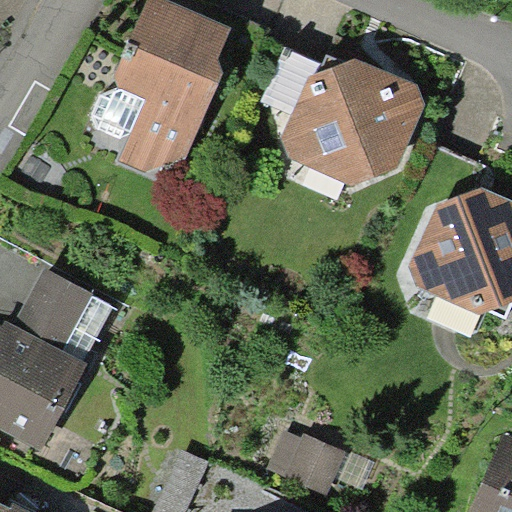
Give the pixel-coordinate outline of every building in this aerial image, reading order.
[(229,15),(191,0),(142,0),(119,59),(159,75),(130,146),(169,162),(229,15)] [(347,60),(294,78),(276,143),(285,164),(346,187),(394,170),(418,123),(410,87),(347,60)] [(511,208),(471,191),(427,206),(400,278),(469,312),(511,297),(511,208)] [(5,331),(0,329),(0,434),(35,451),(76,364),(58,355),(85,296),(34,272),(5,331)] [(346,459),(277,432),(261,472),(330,499),(346,459)] [(511,511),(511,441),(497,434),(461,511),(511,511)] [(23,511),(0,502),(0,511),(23,511)]
